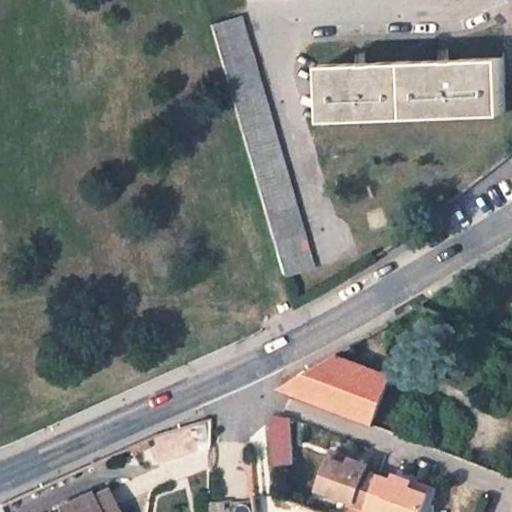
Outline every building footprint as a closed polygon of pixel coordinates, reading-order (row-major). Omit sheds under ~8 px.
[(288,192),(285,181),(283,175),(281,168),(278,157),(274,144),(271,132),(268,121),(264,108),(261,96),(257,85),(254,72),(250,58),(245,43),(241,29),(238,16),(210,25),(214,37),(218,52),(222,66),(226,80),(229,93),(233,104),(236,116),(240,129),(243,140),(245,146),(246,152),(250,165),(253,176),(256,188),(259,200),(262,211),(266,225),(269,237),(270,241),(273,250),(276,263),(279,275),(310,266),(307,254),(303,242),(299,229),(295,216),(292,204),(288,192)] [(366,62),(323,64),(325,119),(414,116),(504,113),(502,57),(459,58),(459,60),(447,60),(447,59),(412,60),(378,61),(378,62),(366,63),(366,62)] [(279,388),(372,423),(391,376),(335,355),(279,388)] [(295,463),(291,419),(274,413),(270,422),(274,466),(295,463)] [(327,457),(345,463),(347,458),(329,451),(327,457)] [(345,463),(327,457),(315,487),(347,498),(364,505),(375,474),(360,469),(362,464),(347,458),(345,463)] [(378,510),(384,511),(414,511),(422,492),(405,486),(408,480),(390,474),(388,479),(375,474),(364,505),(378,510)] [(425,486),(408,480),(405,486),(422,492),(425,486)] [(56,511),(112,511),(103,489),(89,495),(87,492),(55,507),(57,511),(56,511)] [(361,511),(364,505),(347,498),(341,511),(361,511)]
